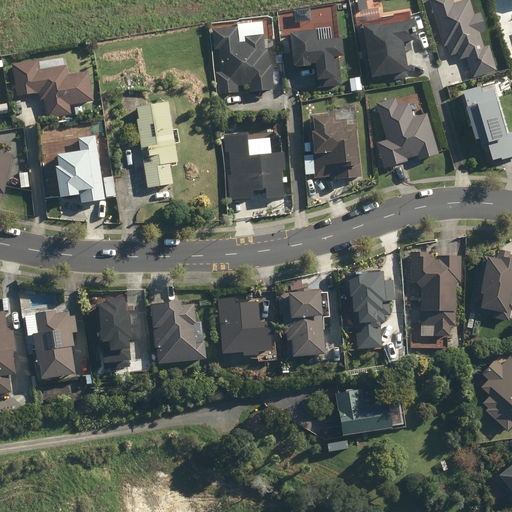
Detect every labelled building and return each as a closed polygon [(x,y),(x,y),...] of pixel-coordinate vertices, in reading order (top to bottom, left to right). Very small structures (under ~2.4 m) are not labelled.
[(381,0),(366,0),(357,1),(359,13),(382,10),(381,0)] [(474,78),(484,75),(496,72),(488,46),(484,47),(480,34),(486,32),(481,13),(474,15),(469,0),(468,0),(454,5),(452,0),(429,0),(444,46),(448,45),(453,61),(468,57),(472,70),(474,78)] [(390,76),(409,72),(404,43),(416,41),(412,20),(382,25),(381,22),(364,25),(373,79),(390,76)] [(273,82),(273,79),(271,65),(267,23),(228,28),(211,30),(218,95),(239,93),(238,87),(249,86),(250,93),(274,90),(273,82)] [(316,71),(318,87),(341,85),(338,56),(344,56),(342,39),(317,42),(316,31),(291,34),(294,69),(315,66),(316,71)] [(39,61),(14,64),(18,95),(23,95),(46,92),(49,117),(71,115),(70,105),(94,102),(91,72),(69,75),(68,67),(40,70),(39,61)] [(362,77),(350,77),(350,92),(362,92),(362,77)] [(483,87),(465,92),(479,139),(482,137),(485,148),(492,146),(496,161),(511,156),(511,133),(509,134),(496,90),(484,93),(483,87)] [(439,152),(428,114),(415,118),(410,102),(399,106),(397,98),(377,104),(388,140),(380,143),(387,167),(409,161),(408,158),(419,155),(420,158),(439,152)] [(146,164),(149,188),(173,185),(171,164),(178,163),(169,103),(137,108),(139,121),(137,121),(141,149),(142,149),(144,164),(146,164)] [(82,107),(74,107),(75,115),(83,114),(82,107)] [(334,113),(310,116),(312,133),(310,133),(316,179),(335,177),(336,181),(362,178),(360,156),(356,128),(356,125),(347,126),(346,119),(335,120),(334,113)] [(248,134),(224,137),(230,202),(253,199),(252,191),(265,190),(266,199),(284,197),(283,187),(282,172),(286,171),(284,153),(280,153),(250,156),(248,134)] [(105,199),(96,136),(79,138),(81,153),(59,156),(61,167),(58,168),(62,197),(81,195),(82,203),(105,199)] [(0,193),(4,195),(10,156),(0,154),(0,193)] [(27,173),(18,174),(20,188),(29,187),(27,173)] [(426,252),(410,252),(410,282),(416,282),(421,289),(421,325),(434,325),(434,335),(449,335),(449,325),(455,325),(455,281),(459,281),(460,257),(437,256),(437,260),(434,260),(434,257),(428,257),(428,252),(426,252)] [(511,255),(501,254),(500,259),(485,256),(477,302),(483,303),(482,309),(498,312),(496,318),(511,321),(511,320),(511,255)] [(374,270),(347,272),(350,313),(352,313),(353,330),(356,329),(357,348),(383,346),(380,309),(382,309),(381,302),(385,302),(385,300),(393,300),(392,280),(384,281),(383,270),(374,271),(374,270)] [(328,355),(322,291),(280,295),(282,314),(286,314),(288,333),(290,333),(291,340),(295,340),(297,359),(328,355)] [(237,297),(221,299),(227,354),(276,350),(274,329),(264,330),(261,303),(238,305),(237,297)] [(106,304),(96,305),(101,351),(103,351),(105,370),(132,367),(129,341),(140,340),(137,311),(126,312),(126,304),(125,304),(125,302),(125,298),(106,300),(106,304)] [(182,301),(153,305),(161,364),(209,358),(207,342),(199,343),(197,324),(199,324),(197,305),(183,307),(182,301)] [(51,311),(36,313),(40,333),(34,334),(41,376),(67,372),(64,352),(68,351),(65,329),(73,329),(72,323),(66,324),(65,314),(52,316),(51,311)] [(0,398),(13,396),(10,376),(16,375),(15,363),(13,353),(14,353),(17,352),(14,331),(8,332),(7,318),(6,318),(5,312),(0,312),(0,398)] [(511,358),(509,356),(501,365),(495,360),(482,374),(488,380),(481,388),(490,396),(482,404),(489,409),(487,411),(508,430),(511,425),(511,358)] [(337,395),(343,437),(393,429),(390,409),(389,404),(365,408),(364,403),(362,391),(337,395)] [(511,463),(499,475),(505,482),(498,487),(510,503),(511,501),(511,463)]
